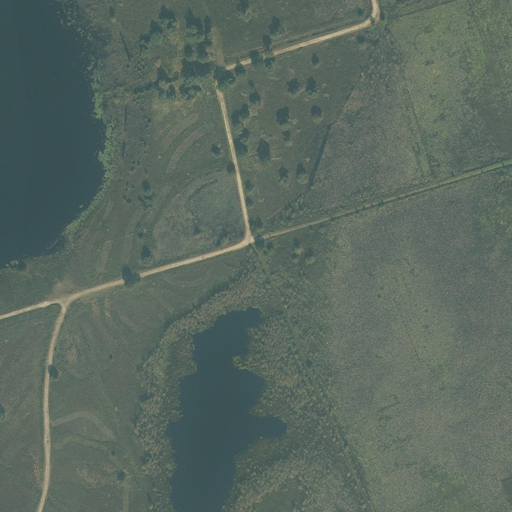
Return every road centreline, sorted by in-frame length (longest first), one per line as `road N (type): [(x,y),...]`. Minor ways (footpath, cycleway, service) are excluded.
road 1 (track): [(374,0),(375,17),(216,69),(254,240)]
road 2 (track): [(254,240),(369,511)]
road 3 (track): [(254,240),(511,161)]
road 4 (track): [(39,511),(45,387),(61,299)]
road 5 (track): [(254,240),(61,299)]
